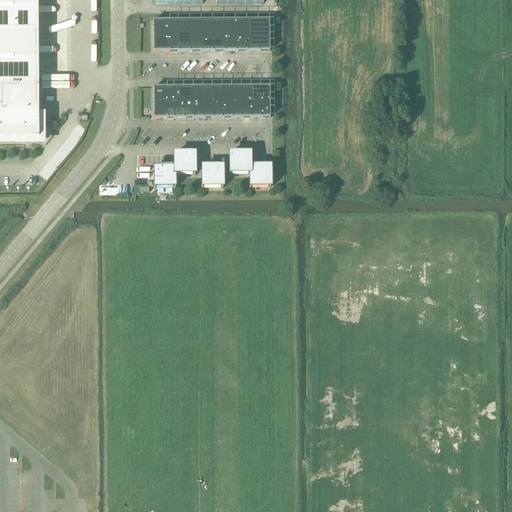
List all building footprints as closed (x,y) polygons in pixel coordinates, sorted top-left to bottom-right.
[(36,0),(0,0),(0,141),(37,141),(36,0)] [(268,53),(269,53),(269,22),(152,22),(152,54),(169,54),(169,53),(177,53),(192,53),(199,53),(215,53),(222,53),(237,53),(237,52),(245,52),(245,53),(260,53),(260,52),(268,52),(268,53)] [(166,89),(153,89),(153,120),(166,120),(166,119),(172,119),(172,120),(186,120),(185,119),(191,119),(191,120),(205,120),(205,119),(211,119),(211,120),(224,120),(224,119),(230,119),(230,120),(243,120),(243,119),(249,119),(249,120),(262,120),(262,119),(268,119),(269,119),(269,88),(268,88),(268,89),(262,89),(262,88),(249,88),(249,89),(243,89),(230,89),(224,90),(224,89),(210,89),(210,90),(204,90),(204,89),(191,89),(191,90),(185,90),(185,89),(172,89),(172,90),(166,90),(166,89)] [(194,155),(174,156),(174,169),(174,176),(193,176),(194,176),(194,155)] [(249,155),(228,155),(228,166),(229,176),(230,176),(230,175),(249,175),(250,175),(250,169),(249,155)] [(250,175),(249,175),(249,189),(250,189),(269,189),(270,189),(270,168),(250,169),(250,175)] [(174,190),(174,176),(174,169),(153,169),(153,190),(154,190),(154,189),(173,189),(173,190),(174,190)] [(202,190),(202,189),(221,189),(221,190),(222,190),(222,169),(201,169),(201,190),(202,190)] [(126,181),(100,181),(100,195),(126,195),(126,181)]
